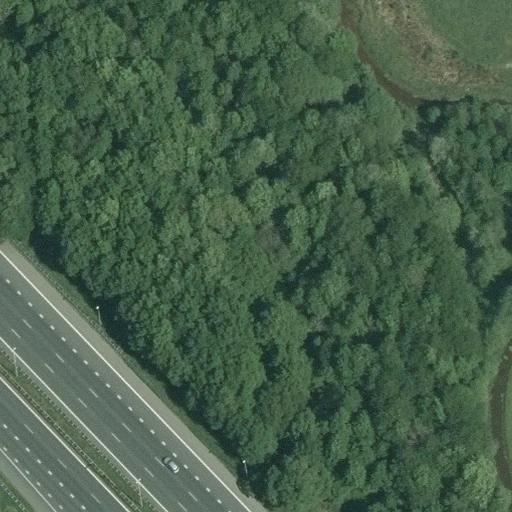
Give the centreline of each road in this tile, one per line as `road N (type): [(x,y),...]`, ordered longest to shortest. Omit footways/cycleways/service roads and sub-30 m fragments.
road 1 (motorway): [(198,511),(0,305)]
road 2 (motorway): [(0,409),(97,511)]
